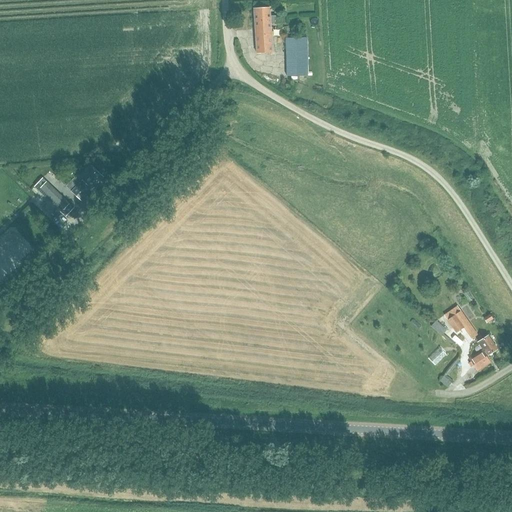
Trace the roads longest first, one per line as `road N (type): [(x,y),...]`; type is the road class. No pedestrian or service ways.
road 1 (secondary): [(511,436),(0,405)]
road 2 (unclassified): [(511,295),(433,174),(302,113),(231,62)]
road 3 (unclassified): [(0,300),(231,62)]
